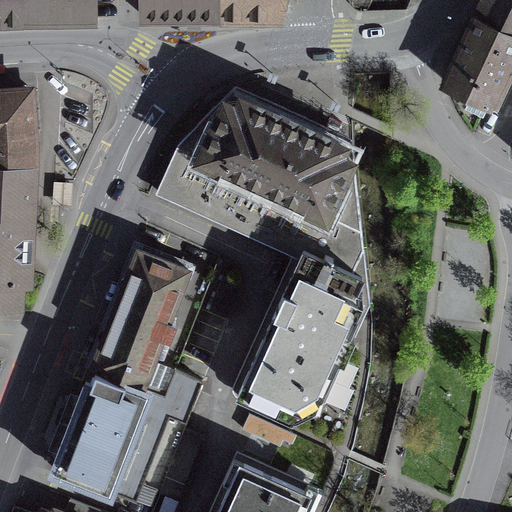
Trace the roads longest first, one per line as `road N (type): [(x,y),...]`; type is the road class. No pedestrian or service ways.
road 1 (residential): [(172,88),(135,138),(0,456)]
road 2 (residential): [(172,88),(104,49),(0,47)]
road 3 (residential): [(511,339),(500,419),(472,511)]
road 4 (unclassified): [(408,38),(443,129),(487,170)]
road 5 (residential): [(308,41),(234,57),(172,88)]
